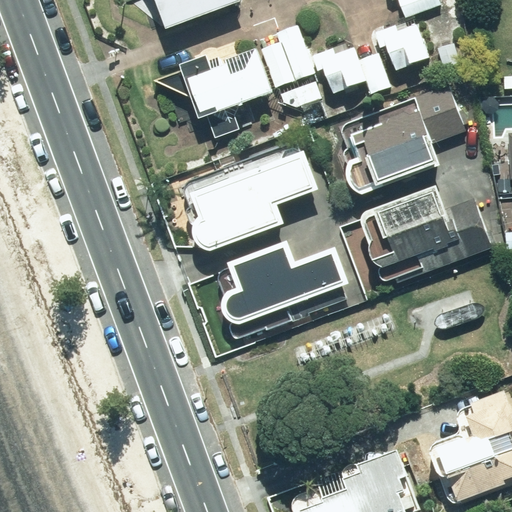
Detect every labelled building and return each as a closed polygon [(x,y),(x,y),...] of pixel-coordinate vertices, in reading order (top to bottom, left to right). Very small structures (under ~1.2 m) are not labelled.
[(144,0),(159,37),(236,8),(233,0),(144,0)] [(399,0),(389,3),(392,16),(400,14),(402,20),(436,10),(433,0),(399,0)] [(404,32),(399,24),(372,38),(384,59),(393,76),(429,56),(413,27),(404,32)] [(295,28),(274,36),(278,46),(260,53),(276,91),(314,76),(295,28)] [(336,57),(333,51),(310,60),(328,100),(364,84),(350,51),(336,57)] [(389,89),(376,56),(358,63),(371,96),(389,89)] [(204,123),(211,142),(238,133),(232,113),(268,101),(254,59),(205,75),(202,65),(152,82),(153,88),(174,97),(185,129),(192,127),(204,123)] [(281,97),(285,107),(299,109),(321,100),(313,83),(281,97)] [(444,92),(414,104),(412,99),(338,130),(352,165),(351,165),(349,166),(348,167),(346,168),(345,169),(344,171),(343,172),(342,174),(342,175),(341,177),(341,178),(340,180),(340,182),(340,183),(341,185),(341,187),(341,188),(342,190),(343,192),(344,193),(345,194),(346,196),(347,197),(349,198),(350,199),(352,199),(353,200),(355,200),(357,201),(358,201),(360,201),(362,201),(363,200),(365,200),(367,199),(441,168),(434,151),(464,139),(444,92)] [(205,257),(279,231),(273,213),(312,199),(293,145),(179,185),(194,227),(194,228),(193,229),(192,230),(192,231),(191,232),(191,233),(190,234),(190,235),(190,236),(190,237),(190,238),(190,239),(190,241),(190,242),(190,243),(190,244),(190,245),(191,246),(191,247),(192,248),(192,249),(193,250),(193,251),(194,251),(195,252),(196,253),(197,254),(198,254),(199,255),(200,256),(202,256),(203,257),(204,257),(205,257)] [(475,198),(440,211),(435,195),(352,224),(368,269),(374,266),(383,292),(494,253),(475,198)] [(291,275),(283,253),(226,272),(235,298),(234,299),(232,299),(231,300),(230,301),(229,301),(227,303),(227,304),(226,305),(225,306),(224,307),(224,309),(223,310),(223,312),(223,313),(223,315),(223,316),(224,318),(224,319),(225,321),(226,322),(226,323),(227,324),(228,325),(230,326),(231,327),(232,328),(234,328),(235,328),(237,329),(238,329),(239,329),(241,329),(242,328),(244,328),(245,327),(343,294),(332,261),(291,275)] [(443,332),(460,326),(477,320),(479,319),(481,317),(482,315),(483,312),(484,310),(482,308),(478,307),(474,306),(471,306),(455,311),(438,317),(436,320),(433,323),(432,326),(431,328),(433,330),(435,331),(438,332),(441,333),(443,332)] [(511,419),(503,397),(448,420),(455,435),(428,446),(422,460),(432,486),(439,483),(450,509),(511,483),(511,419)] [(325,488),(289,500),(293,511),(412,511),(393,456),(322,480),(325,488)]
